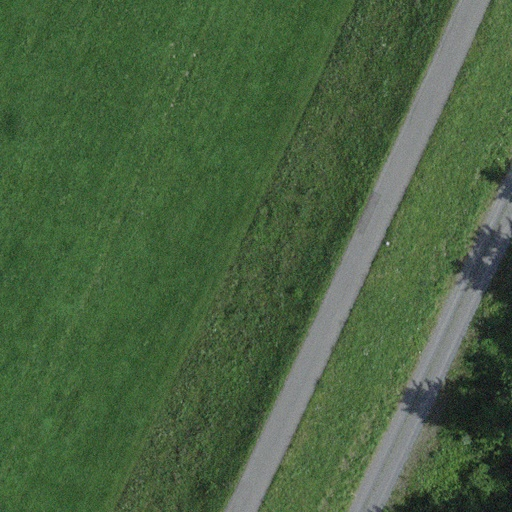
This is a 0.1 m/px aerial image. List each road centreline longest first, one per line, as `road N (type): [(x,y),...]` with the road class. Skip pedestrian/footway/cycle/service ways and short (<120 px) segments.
road 1 (track): [(484,0),(250,511)]
road 2 (track): [(379,511),(511,220)]
